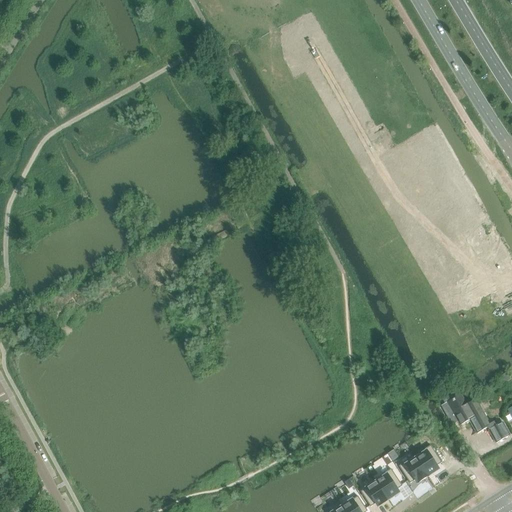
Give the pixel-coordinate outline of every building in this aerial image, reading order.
[(477,433),(488,427),(496,442),(509,435),(502,421),(491,427),(490,426),(491,425),(483,412),(475,400),(467,405),(462,396),(455,400),(453,401),(448,404),(447,401),(443,404),(442,405),(446,412),(448,413),(452,411),(455,415),(452,417),(455,423),(458,421),(460,425),(465,422),(467,424),(471,422),(477,433)] [(431,446),(415,456),(428,477),(439,470),(437,466),(442,463),(431,446)] [(415,456),(399,467),(410,484),(416,480),(418,483),(428,477),(415,456)] [(391,469),(375,480),(389,500),(399,493),(397,490),(402,486),(391,469)] [(376,482),(361,492),(371,507),(376,504),(378,507),(389,500),(375,480),(376,482)] [(358,496),(342,507),(345,511),(367,511),(368,511),(358,496)]
